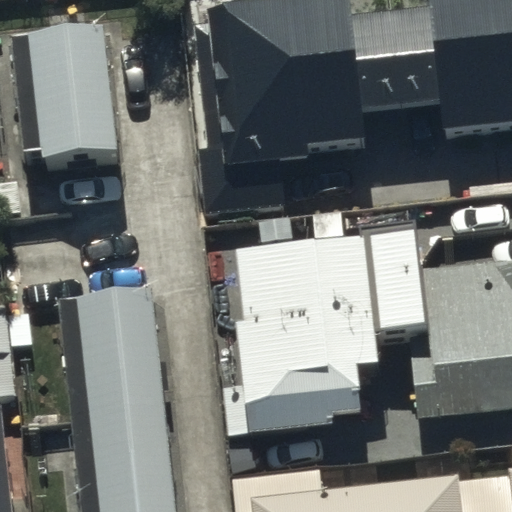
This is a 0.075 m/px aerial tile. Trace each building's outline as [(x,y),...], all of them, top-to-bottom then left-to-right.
[(350,0),(275,0),(207,8),(223,148),(198,151),(206,217),(289,208),(283,157),(362,148),(357,108),(438,99),(442,139),(511,130),(511,0),(430,0),(431,6),(352,15),(350,0)] [(111,34),(17,44),(30,165),(124,155),(111,34)] [(226,388),(230,438),(340,428),(339,416),(367,414),(365,390),(367,390),(365,367),(385,365),(373,236),(342,239),(341,219),(309,221),(311,242),(244,249),(250,322),(242,323),(248,386),(226,388)] [(511,265),(430,274),(436,340),(420,341),(427,419),(511,411),(511,265)] [(184,511),(164,294),(68,303),(87,511),(184,511)] [(0,315),(0,401),(20,399),(12,314),(0,315)] [(16,511),(7,408),(0,408),(0,511),(16,511)] [(236,481),(239,511),(504,511),(501,480),(464,484),(463,478),(326,492),(324,472),(236,481)]
